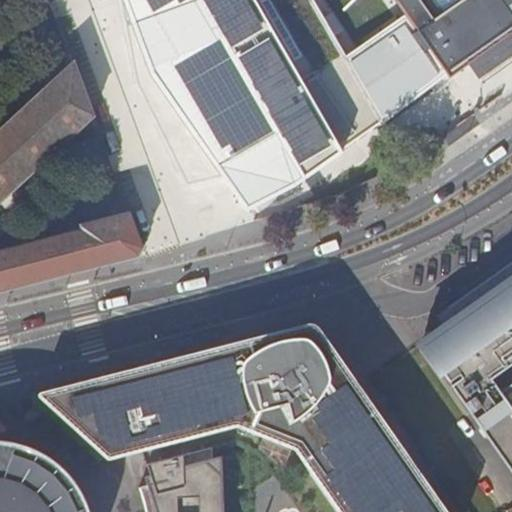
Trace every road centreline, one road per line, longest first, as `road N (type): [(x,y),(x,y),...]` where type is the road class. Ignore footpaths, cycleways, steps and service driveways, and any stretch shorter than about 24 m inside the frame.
road 1 (primary): [(511,142),(375,229),(311,253),(0,329)]
road 2 (primary): [(0,358),(360,261),(455,218),(511,181)]
